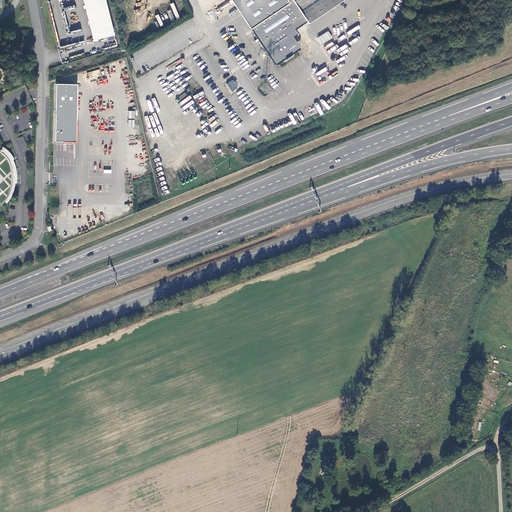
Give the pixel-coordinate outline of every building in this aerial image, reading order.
[(82,0),(93,40),(113,35),(104,0),(82,0)] [(340,0),(231,0),(271,61),(277,63),(281,60),(283,61),(292,56),(293,52),(296,50),(297,44),(292,37),(294,36),(295,31),(294,29),(305,22),(306,23),(340,0)] [(317,38),(320,45),(332,38),(328,31),(317,38)] [(55,84),(54,139),(75,140),(76,85),(55,84)] [(181,102),(177,104),(182,111),(194,103),(186,92),(178,97),(181,102)] [(6,150),(2,147),(0,150),(0,204),(4,202),(6,203),(8,201),(9,199),(10,198),(10,196),(11,195),(12,193),(13,191),(13,189),(14,187),(14,186),(15,183),(16,183),(16,177),(16,173),(15,168),(15,165),(14,162),(13,160),(13,159),(12,157),(9,152),(6,150)]
